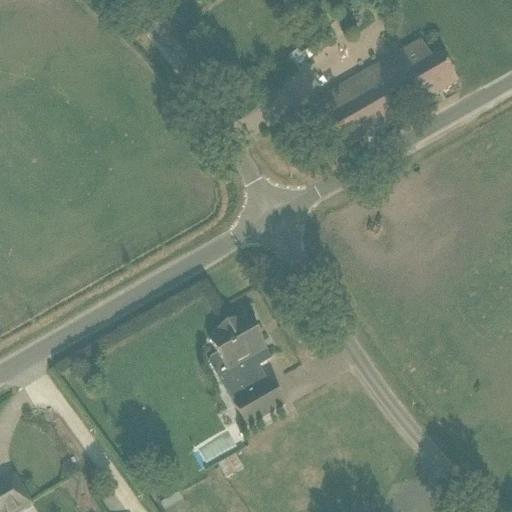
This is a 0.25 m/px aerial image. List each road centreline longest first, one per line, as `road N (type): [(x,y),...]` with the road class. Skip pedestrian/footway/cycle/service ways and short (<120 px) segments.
road 1 (unclassified): [(496,511),(417,432),(277,214)]
road 2 (unclassified): [(0,374),(277,214)]
road 3 (unclassified): [(277,214),(511,79)]
road 4 (unclassified): [(277,214),(212,108),(121,0)]
